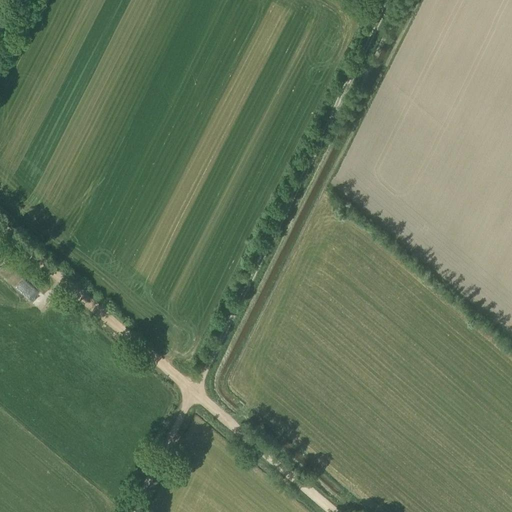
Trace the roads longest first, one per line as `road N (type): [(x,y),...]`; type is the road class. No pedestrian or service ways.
road 1 (track): [(387,0),(193,390)]
road 2 (track): [(193,390),(0,228)]
road 3 (track): [(335,511),(193,390)]
road 4 (track): [(193,390),(132,511)]
